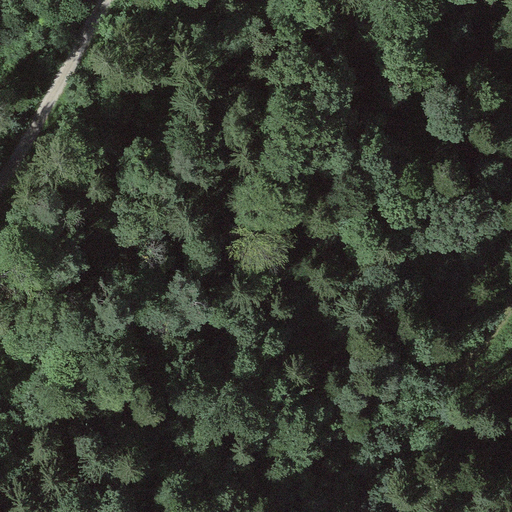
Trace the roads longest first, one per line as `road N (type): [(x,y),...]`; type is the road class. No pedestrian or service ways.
road 1 (track): [(511,305),(381,458),(356,511)]
road 2 (track): [(119,0),(21,173),(0,196)]
